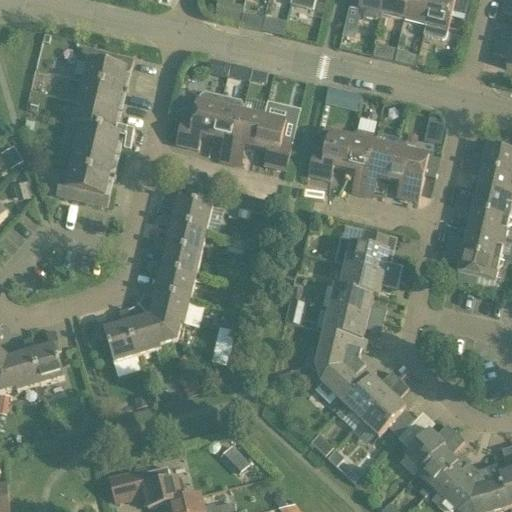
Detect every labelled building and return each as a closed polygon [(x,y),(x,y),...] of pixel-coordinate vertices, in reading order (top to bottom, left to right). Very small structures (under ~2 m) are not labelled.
[(312,13),(315,0),(292,0),(291,8),(312,13)] [(351,0),(349,11),(362,15),(361,17),(363,20),(376,23),(379,22),(380,19),(381,19),(385,0),(351,0)] [(385,0),(381,19),(403,24),(408,0),(385,0)] [(408,0),(403,24),(425,30),(431,0),(408,0)] [(431,0),(425,30),(423,39),(442,44),(446,41),(448,35),(447,35),(455,0),(431,0)] [(511,6),(506,5),(503,16),(511,18),(511,6)] [(242,24),(245,13),(219,8),(217,18),(242,24)] [(264,32),(284,37),(287,23),(267,19),(264,32)] [(511,39),(498,36),(496,47),(511,50),(511,39)] [(374,58),(417,69),(420,56),(377,46),(374,58)] [(511,50),(496,47),(493,59),(509,62),(506,72),(511,73),(511,50)] [(90,64),(91,64),(129,73),(134,75),(136,65),(112,60),(85,53),(85,54),(83,62),(90,64)] [(114,135),(129,73),(91,64),(76,127),(84,129),(68,192),(106,200),(122,137),(114,135)] [(362,112),(364,94),(329,90),(327,108),(362,112)] [(201,98),(199,105),(195,124),(184,122),(178,148),(199,153),(202,138),(212,140),(222,100),(206,96),(201,98)] [(220,166),(229,168),(242,115),(243,109),(241,104),(222,100),(212,140),(226,144),(220,166)] [(245,149),(256,152),(264,120),(242,115),(229,168),(240,171),(245,149)] [(432,119),(426,138),(442,143),(448,124),(432,119)] [(263,169),(286,175),(293,146),(282,143),(286,126),(264,120),(256,152),(267,154),(263,169)] [(362,199),(363,193),(375,141),(373,138),(358,134),(354,137),(353,142),(345,173),(356,176),(351,196),(362,199)] [(330,136),(326,154),(314,151),(307,180),(330,185),(333,170),(345,173),(353,142),(330,136)] [(377,181),(389,184),(396,152),(398,143),(395,142),(393,151),(375,147),(376,142),(375,141),(363,193),(373,196),(377,181)] [(1,158),(6,166),(19,159),(14,150),(1,158)] [(470,158),(468,168),(511,178),(511,155),(488,150),(485,161),(470,158)] [(402,153),(396,152),(389,184),(400,186),(396,201),(418,206),(429,160),(402,153)] [(511,178),(468,168),(465,179),(480,183),(478,193),(511,200),(511,178)] [(59,194),(58,199),(85,206),(90,207),(109,212),(111,201),(106,200),(68,192),(60,190),(59,194)] [(460,200),(457,210),(511,222),(511,215),(511,200),(478,193),(476,204),(460,200)] [(162,219),(161,223),(207,235),(213,211),(186,205),(187,201),(168,196),(166,205),(178,208),(174,222),(162,219)] [(267,205),(242,200),(239,214),(263,219),(267,205)] [(511,222),(457,210),(455,222),(470,225),(468,235),(505,243),(509,228),(511,226),(511,222)] [(157,242),(155,247),(201,258),(207,235),(161,223),(160,228),(172,231),(168,245),(157,242)] [(362,249),(350,246),(350,244),(340,241),(334,267),(344,269),(345,269),(398,281),(401,269),(392,267),(397,243),(365,235),(362,249)] [(468,235),(466,245),(450,241),(448,252),(503,265),(504,261),(502,258),(505,243),(468,235)] [(151,265),(150,270),(196,282),(201,258),(155,247),(154,252),(166,255),(163,268),(151,265)] [(503,265),(448,252),(445,263),(461,267),(458,277),(495,286),(499,270),(502,268),(503,265)] [(345,269),(344,269),(339,291),(374,299),(377,300),(380,289),(396,293),(398,281),(345,269)] [(160,277),(157,291),(145,289),(144,294),(190,305),(196,282),(150,270),(149,274),(160,277)] [(374,299),(339,291),(334,290),(329,313),(384,326),(387,313),(371,310),(374,299)] [(190,305),(144,294),(143,298),(154,301),(150,320),(176,345),(180,329),(185,327),(190,305)] [(127,313),(123,315),(137,360),(160,353),(161,349),(176,345),(150,320),(131,325),(127,313)] [(384,326),(329,313),(323,336),(366,346),(367,344),(364,343),(366,333),(381,337),(384,326)] [(122,328),(109,332),(105,320),(96,323),(101,342),(106,341),(114,367),(137,360),(123,315),(119,316),(122,328)] [(216,364),(230,365),(233,332),(218,331),(216,364)] [(48,348),(34,353),(30,354),(40,388),(64,381),(56,355),(60,353),(54,333),(45,336),(48,348)] [(366,346),(323,336),(316,370),(318,379),(360,365),(362,355),(364,356),(366,346)] [(5,361),(0,387),(0,396),(15,392),(16,395),(34,390),(38,405),(44,403),(40,388),(30,354),(34,353),(30,340),(21,343),(25,355),(5,361)] [(202,369),(188,355),(180,364),(194,377),(202,369)] [(360,365),(318,379),(321,387),(340,405),(331,415),(335,418),(371,380),(374,376),(366,368),(364,370),(360,365)] [(371,380),(335,418),(342,425),(351,415),(361,425),(399,384),(390,376),(379,387),(371,380)] [(399,384),(361,425),(378,441),(405,412),(397,404),(408,393),(399,384)] [(0,416),(5,417),(9,400),(0,397),(0,416)] [(446,429),(435,441),(428,434),(403,461),(419,476),(455,438),(446,429)] [(455,438),(419,476),(416,479),(426,489),(419,496),(424,501),(462,461),(461,460),(455,466),(450,461),(464,446),(455,438)] [(319,439),(310,448),(325,461),(334,452),(319,439)] [(232,450),(221,461),(239,479),(250,469),(232,450)] [(497,468),(494,469),(506,511),(509,511),(511,511),(511,452),(511,450),(501,454),(507,474),(499,476),(497,468)] [(462,461),(424,501),(429,505),(435,498),(450,511),(468,511),(477,479),(468,471),(470,468),(462,461)] [(477,479),(468,511),(506,511),(494,469),(486,472),(487,476),(477,479)] [(146,476),(122,482),(110,484),(116,508),(144,501),(147,511),(155,511),(158,511),(165,510),(181,505),(176,483),(171,484),(167,471),(146,477),(146,476)] [(0,486),(0,511),(9,511),(7,486),(0,486)] [(165,510),(158,511),(157,511),(214,511),(214,510),(203,511),(202,511),(200,501),(181,505),(165,510)]
